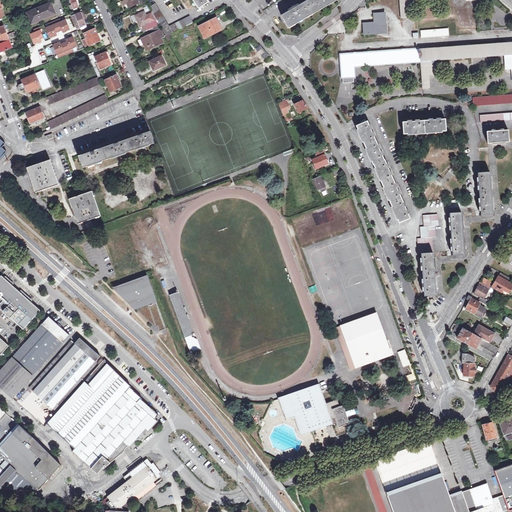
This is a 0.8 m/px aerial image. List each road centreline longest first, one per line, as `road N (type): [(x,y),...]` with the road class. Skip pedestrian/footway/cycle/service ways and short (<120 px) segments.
road 1 (secondary): [(288,511),(169,367),(0,214)]
road 2 (secondary): [(0,226),(163,373),(247,473)]
road 3 (residential): [(288,57),(338,130),(428,336)]
road 4 (residential): [(0,246),(183,417)]
road 5 (residential): [(282,482),(233,499),(214,497),(156,440)]
road 6 (residential): [(282,482),(423,431)]
road 7 (residential): [(511,212),(428,336)]
road 8 (residential): [(92,486),(0,397)]
